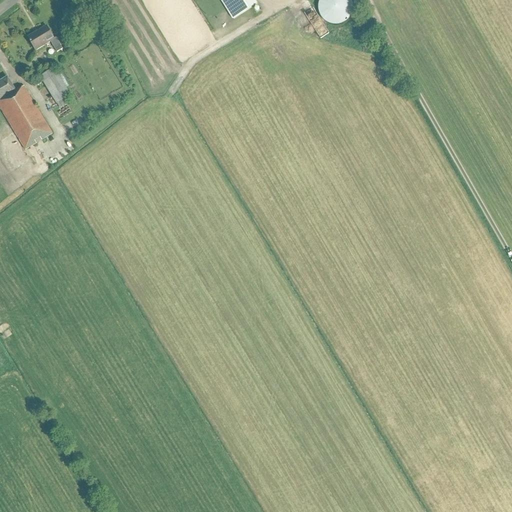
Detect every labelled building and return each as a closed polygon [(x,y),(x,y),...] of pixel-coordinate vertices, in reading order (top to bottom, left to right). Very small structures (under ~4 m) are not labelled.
[(257,5),(253,0),(220,0),(233,20),(257,5)] [(319,0),(319,1),(318,3),(318,4),(318,5),(318,6),(318,7),(318,9),(318,10),(318,11),(318,12),(318,13),(319,14),(319,16),(320,17),(321,18),(321,19),(323,20),(324,22),(326,23),(327,23),(328,24),(330,25),(331,25),(332,25),(333,25),(334,25),(336,25),(337,25),(339,25),(341,24),(343,24),(345,22),(346,22),(347,21),(348,20),(349,18),(350,17),(351,16),(351,14),(352,13),(352,12),(352,10),(352,9),(352,7),(352,6),(352,5),(352,4),(352,3),(351,1),(350,0),(319,0)] [(63,50),(61,46),(57,38),(54,40),(47,27),(28,38),(36,51),(51,43),(57,54),(63,50)] [(56,104),(70,96),(54,69),(40,77),(56,104)] [(0,108),(25,151),(53,134),(24,87),(16,92),(8,78),(0,82),(0,108)] [(47,417),(57,434),(63,430),(54,413),(47,417)]
